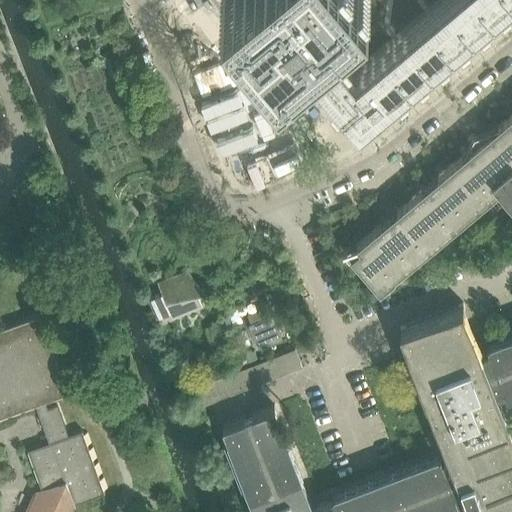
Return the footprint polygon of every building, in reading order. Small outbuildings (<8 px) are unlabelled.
[(251,0),(277,30),(355,123),(501,0),(438,0),(350,74),(298,11),(311,0),(251,0)] [(511,112),(496,126),(499,130),(494,135),(491,131),(469,149),(472,153),(465,159),(461,155),(450,164),(482,202),(500,187),(511,200),(511,199),(511,112)] [(441,237),(482,202),(450,164),(437,176),(440,179),(434,185),(424,193),(421,189),(410,199),(441,237)] [(395,275),(441,237),(410,199),(397,210),(400,213),(393,219),(384,227),(380,223),(370,232),(398,264),(390,270),(395,275)] [(398,264),(370,232),(356,243),(359,247),(351,254),(380,289),(395,277),(394,276),(395,275),(390,270),(398,264)] [(200,301),(188,270),(158,283),(170,313),(200,301)] [(437,511),(459,504),(459,505),(460,504),(458,499),(469,495),(475,511),(511,511),(511,432),(497,393),(506,390),(508,395),(509,395),(508,392),(511,390),(511,334),(490,343),(489,342),(487,342),(490,349),(480,352),(463,306),(465,305),(463,302),(400,326),(402,330),(403,329),(451,454),(443,457),(441,452),(438,453),(439,454),(334,494),(334,493),(332,494),(334,499),(313,507),(313,506),(312,506),(274,406),(275,406),(274,404),(223,424),(228,438),(229,437),(257,511),(437,511)] [(0,328),(0,416),(36,403),(49,441),(28,449),(42,488),(30,511),(69,511),(74,502),(105,492),(95,465),(82,429),(68,434),(57,404),(48,408),(45,400),(68,391),(60,369),(57,370),(55,364),(58,363),(50,342),(47,344),(45,337),(48,336),(40,314),(0,328)] [(281,334),(273,314),(249,323),(256,343),(281,334)] [(251,343),(245,329),(235,333),(240,347),(251,343)] [(199,406),(302,366),(295,348),(192,387),(199,406)] [(192,371),(188,357),(176,361),(180,375),(192,371)]
